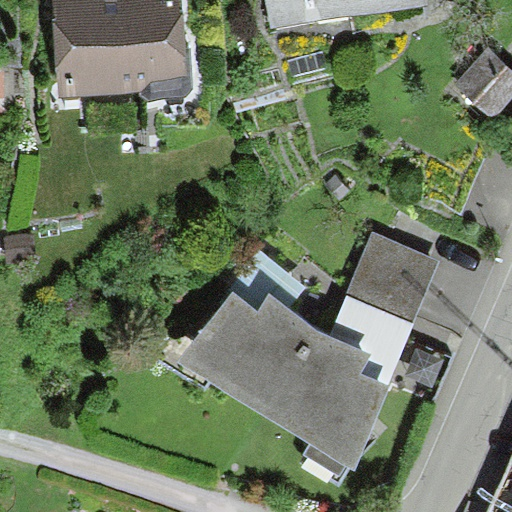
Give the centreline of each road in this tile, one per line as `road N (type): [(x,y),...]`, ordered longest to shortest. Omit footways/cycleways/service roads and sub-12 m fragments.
road 1 (residential): [(0,444),(229,511)]
road 2 (residential): [(511,328),(429,511)]
